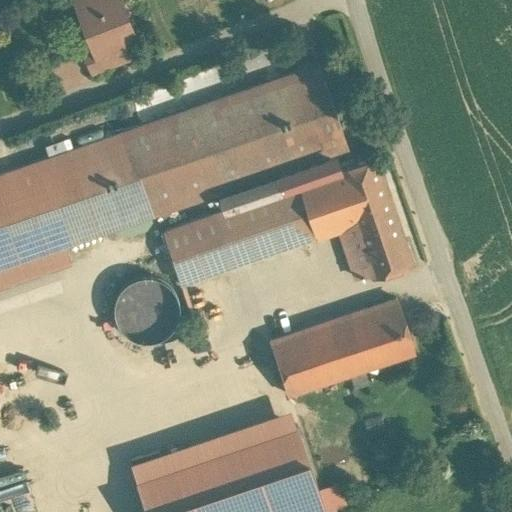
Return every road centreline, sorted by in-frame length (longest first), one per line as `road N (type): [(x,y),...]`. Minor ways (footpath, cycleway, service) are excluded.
road 1 (unclassified): [(511,461),(354,0)]
road 2 (track): [(317,0),(0,123)]
